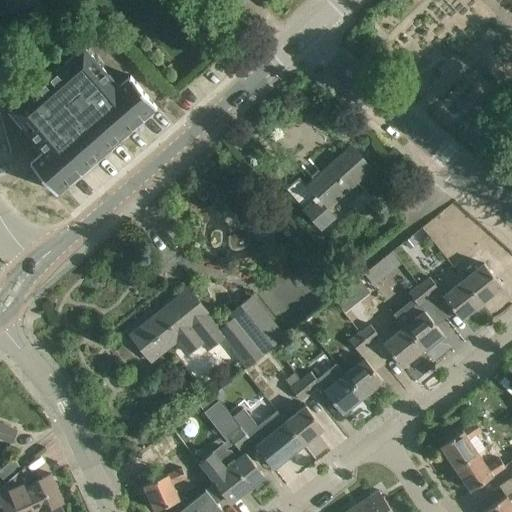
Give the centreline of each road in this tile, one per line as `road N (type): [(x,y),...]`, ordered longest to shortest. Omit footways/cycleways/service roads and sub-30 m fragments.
road 1 (secondary): [(36,266),(301,39)]
road 2 (tertiary): [(511,219),(301,39)]
road 3 (residential): [(112,511),(56,389),(0,316)]
road 4 (residential): [(388,437),(511,336)]
road 5 (residential): [(291,511),(388,437)]
